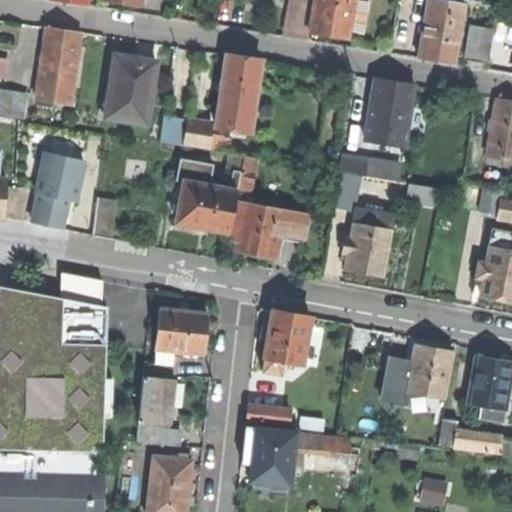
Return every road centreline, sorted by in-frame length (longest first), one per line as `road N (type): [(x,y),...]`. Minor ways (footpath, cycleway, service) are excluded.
road 1 (residential): [(0,4),(511,87)]
road 2 (residential): [(511,332),(239,279)]
road 3 (residential): [(239,279),(0,238)]
road 4 (residential): [(211,511),(239,279)]
